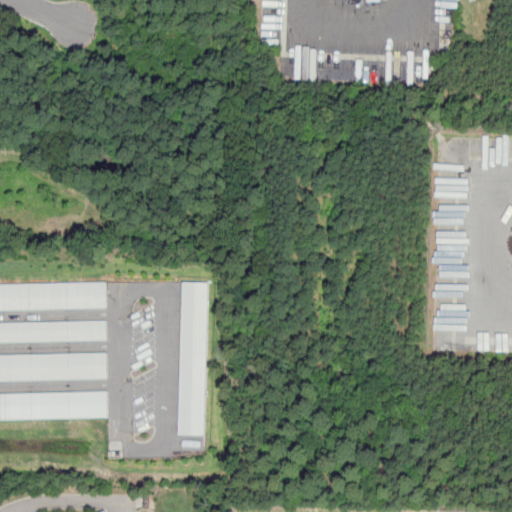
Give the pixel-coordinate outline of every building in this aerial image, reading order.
[(0,284),(0,310),(108,308),(107,282),(0,284)] [(186,282),(212,283),(207,435),(182,434),(186,282)] [(0,322),(0,342),(108,340),(108,321),(0,322)] [(0,355),(0,380),(109,378),(109,353),(0,355)] [(0,393),(109,391),(110,417),(0,419),(0,393)]
